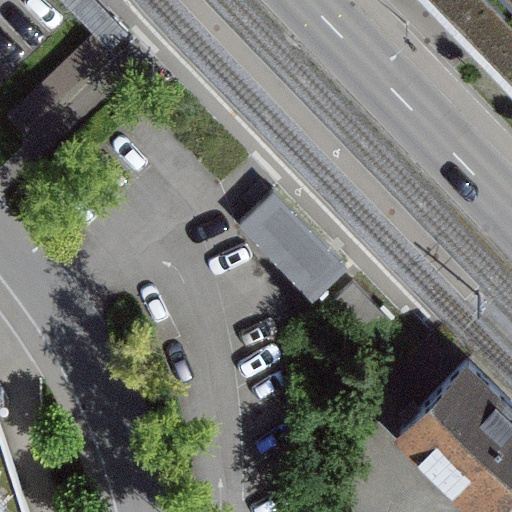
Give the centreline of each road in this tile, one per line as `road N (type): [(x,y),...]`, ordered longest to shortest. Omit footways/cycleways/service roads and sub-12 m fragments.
road 1 (residential): [(0,239),(58,303),(104,376),(131,442),(145,511)]
road 2 (primary): [(305,0),(511,214)]
